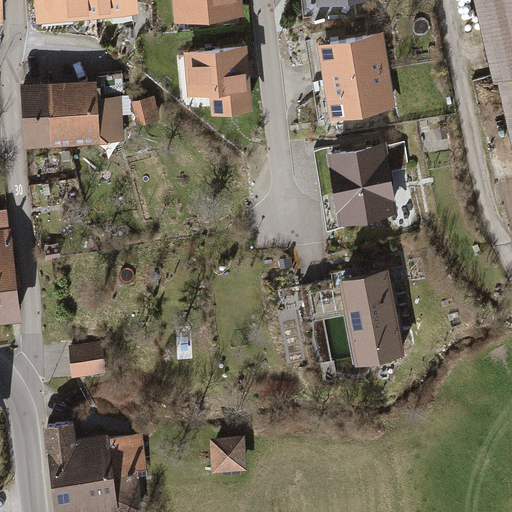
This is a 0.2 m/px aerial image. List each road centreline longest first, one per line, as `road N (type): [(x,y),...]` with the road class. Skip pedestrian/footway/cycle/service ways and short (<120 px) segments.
road 1 (residential): [(19,400),(32,334),(12,58)]
road 2 (track): [(443,0),(484,198),(511,261)]
road 3 (residential): [(289,224),(263,0)]
